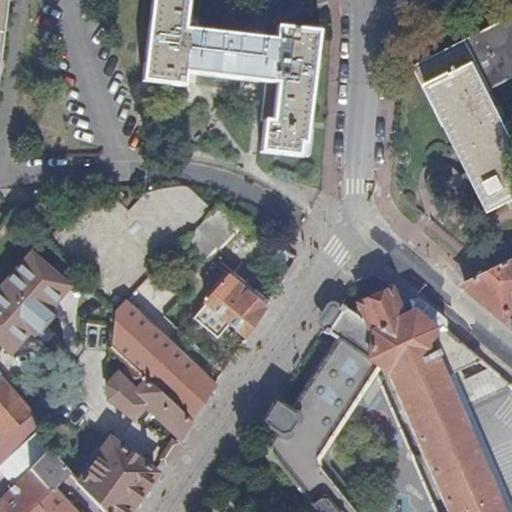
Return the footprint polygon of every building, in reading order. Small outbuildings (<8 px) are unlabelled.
[(302,155),(318,32),(277,27),(275,40),(239,35),(195,30),(195,22),(184,20),(186,0),(153,0),(143,79),(183,84),(184,77),(185,71),(264,80),(259,119),(264,120),(260,150),(302,155)] [(475,187),(485,206),(511,192),(511,137),(488,92),(511,79),(511,17),(489,29),(410,70),(442,130),(444,129),(468,173),(464,176),(471,189),(475,187)] [(112,311),(127,296),(152,271),(164,259),(194,228),(210,212),(183,187),(145,193),(126,212),(106,193),(97,203),(89,195),(46,240),(69,265),(112,311)] [(511,192),(485,206),(490,214),(506,206),(509,211),(511,209),(511,202),(511,192)] [(210,212),(194,228),(217,248),(242,223),(218,205),(210,212)] [(467,285),(507,318),(511,312),(511,263),(493,273),(467,285)] [(203,304),(243,339),(262,309),(226,277),(203,304)] [(407,302),(409,300),(408,301),(393,288),(389,290),(388,289),(357,305),(358,306),(356,308),(352,314),(344,309),(344,308),(339,304),(336,308),(335,307),(328,317),(321,328),(323,328),(320,333),(334,340),(288,412),(273,402),(265,414),(259,424),(273,433),(262,450),(312,511),(349,511),(334,493),(334,491),(317,470),(315,460),(318,455),(317,454),(326,442),(330,437),(329,437),(337,425),(338,425),(342,419),(341,419),(349,406),(350,407),(354,401),(353,400),(362,388),(363,388),(366,384),(365,383),(371,374),(370,374),(374,367),(361,358),(364,353),(366,333),(365,332),(409,310),(409,307),(409,306),(410,305),(407,302)] [(143,379),(188,421),(192,416),(207,392),(211,387),(126,306),(131,300),(127,296),(112,311),(108,347),(143,379)] [(450,373),(479,360),(451,336),(409,300),(407,302),(410,305),(409,306),(409,307),(409,310),(365,332),(366,333),(364,353),(361,358),(374,367),(370,374),(371,374),(376,367),(385,373),(445,511),(498,511),(493,500),(494,499),(485,478),(484,478),(474,455),(475,454),(471,446),(470,446),(460,422),(461,422),(457,413),(456,414),(446,390),(448,389),(442,376),(450,373)] [(465,380),(475,396),(494,385),(485,368),(465,380)] [(508,511),(486,457),(450,373),(442,376),(448,389),(446,390),(456,414),(457,413),(461,422),(460,422),(470,446),(471,446),(475,454),(474,455),(484,478),(485,478),(494,499),(493,500),(498,511),(508,511)] [(130,394),(177,439),(188,421),(143,379),(130,394)] [(0,511),(26,511),(35,504),(48,492),(29,471),(44,455),(31,416),(0,380),(0,511)] [(107,442),(78,484),(103,511),(125,511),(154,474),(107,442)] [(72,511),(51,490),(68,474),(50,456),(44,455),(29,471),(48,492),(35,504),(42,511),(72,511)]
